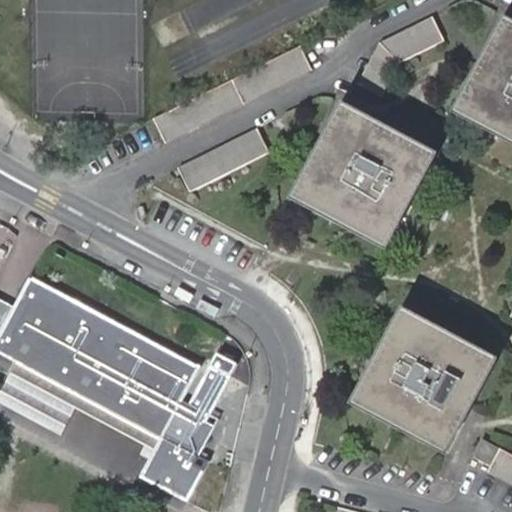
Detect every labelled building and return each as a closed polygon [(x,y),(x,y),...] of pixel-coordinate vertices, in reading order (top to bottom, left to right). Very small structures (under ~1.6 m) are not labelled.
[(364,81),(388,95),(408,59),(452,40),(440,16),(386,42),(364,81)] [(511,21),(508,19),(459,110),(511,137),(511,21)] [(307,44),(160,116),(171,138),(318,67),(307,44)] [(386,248),(436,153),(347,105),(297,200),(386,248)] [(196,189),(275,149),(264,128),(185,167),(196,189)] [(140,477),(187,501),(203,470),(194,465),(214,426),(205,421),(229,375),(209,365),(189,404),(181,400),(198,366),(30,278),(13,308),(1,330),(0,332),(0,354),(161,438),(140,477)] [(0,329),(1,330),(13,308),(0,300),(0,329)] [(449,453),(497,363),(405,314),(357,404),(449,453)] [(511,457),(483,442),(473,460),(490,469),(488,473),(511,485),(511,457)]
